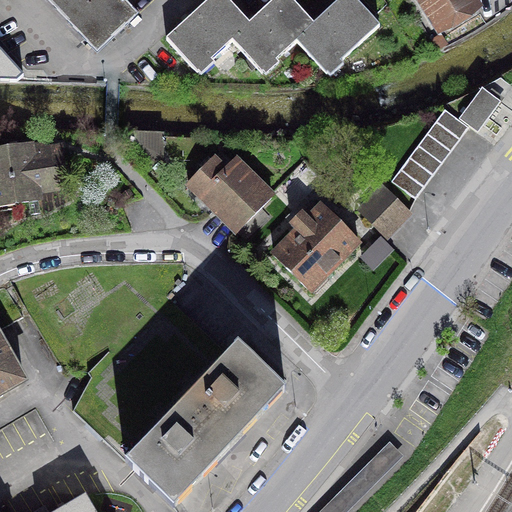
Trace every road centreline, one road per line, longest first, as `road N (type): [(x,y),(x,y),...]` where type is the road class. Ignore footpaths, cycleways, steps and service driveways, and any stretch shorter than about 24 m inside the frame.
road 1 (residential): [(0,271),(105,249),(168,248),(203,261),(352,406)]
road 2 (residential): [(352,406),(511,193)]
road 3 (residential): [(352,406),(259,511)]
